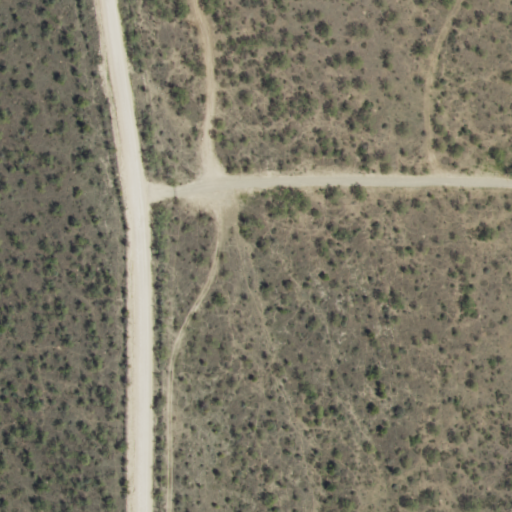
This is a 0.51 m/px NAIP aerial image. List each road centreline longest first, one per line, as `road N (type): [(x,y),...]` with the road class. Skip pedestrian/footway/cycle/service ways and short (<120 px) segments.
road 1 (residential): [(141,511),(138,198),(108,0)]
road 2 (track): [(511,182),(204,181),(138,198)]
road 3 (track): [(212,181),(205,156),(209,55),(198,0)]
